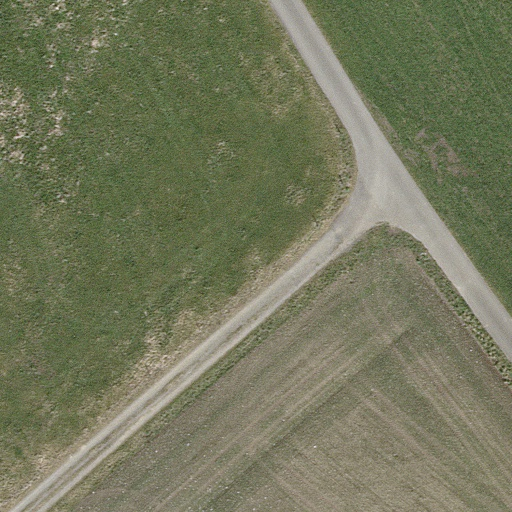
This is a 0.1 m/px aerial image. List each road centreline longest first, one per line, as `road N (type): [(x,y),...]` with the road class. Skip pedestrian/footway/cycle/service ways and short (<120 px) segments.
road 1 (track): [(397,188),(32,511)]
road 2 (track): [(287,0),(397,188),(511,343)]
